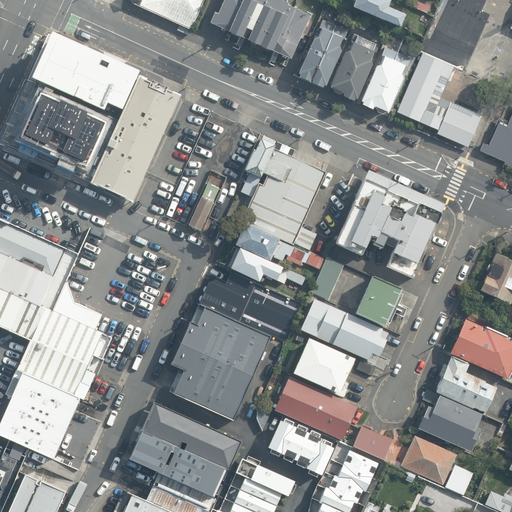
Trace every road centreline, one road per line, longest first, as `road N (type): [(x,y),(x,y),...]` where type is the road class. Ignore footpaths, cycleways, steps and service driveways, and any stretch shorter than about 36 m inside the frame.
road 1 (residential): [(0,166),(206,258),(82,511)]
road 2 (tertiary): [(44,0),(489,197)]
road 3 (residential): [(489,197),(395,404)]
